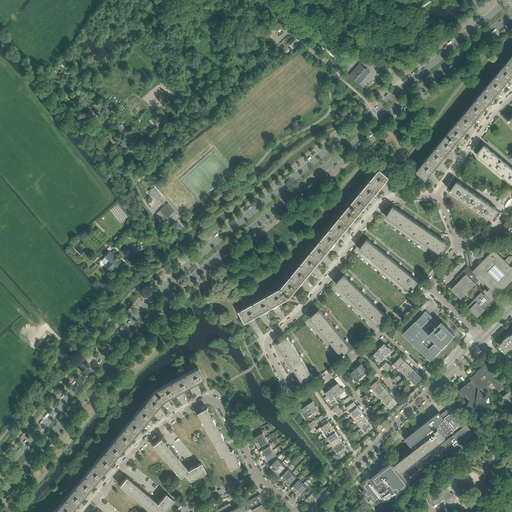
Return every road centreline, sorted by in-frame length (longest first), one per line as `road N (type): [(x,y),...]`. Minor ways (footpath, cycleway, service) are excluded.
road 1 (secondary): [(0,497),(180,287),(511,12)]
road 2 (secondary): [(505,0),(171,278),(0,479)]
road 3 (residential): [(312,388),(295,396),(285,388),(268,340),(314,296),(380,205),(437,196)]
road 4 (residential): [(260,478),(216,398),(208,397),(149,436),(87,511)]
road 5 (residential): [(318,502),(461,358)]
road 6 (residential): [(511,95),(437,196)]
